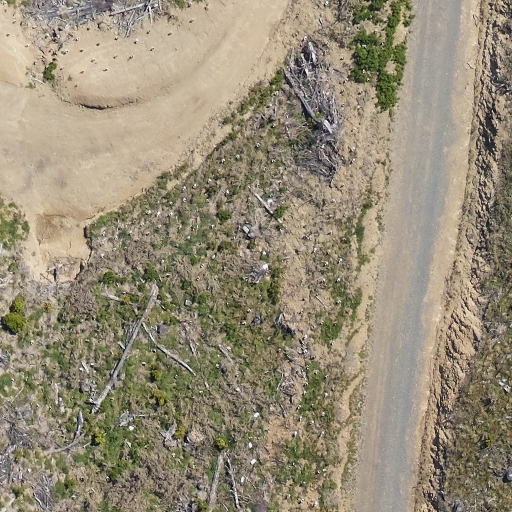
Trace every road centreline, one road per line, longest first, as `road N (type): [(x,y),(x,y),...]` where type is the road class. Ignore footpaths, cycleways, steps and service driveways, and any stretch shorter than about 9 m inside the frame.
road 1 (track): [(444,0),(383,511)]
road 2 (track): [(0,110),(47,125),(109,126),(173,105),(242,37),(258,0)]
